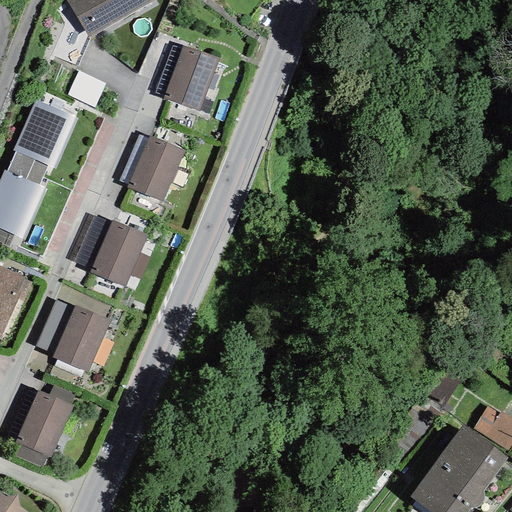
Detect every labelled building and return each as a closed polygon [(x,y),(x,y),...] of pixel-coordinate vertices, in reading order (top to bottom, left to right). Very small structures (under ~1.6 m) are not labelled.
[(66,0),(88,38),(154,0),(153,0),(66,0)] [(163,96),(180,49),(171,45),(154,93),(163,96)] [(199,112),(218,58),(182,45),(180,49),(163,96),(163,99),(199,112)] [(94,107),(104,84),(77,72),(67,95),(94,107)] [(56,170),(77,119),(34,102),(11,152),(14,153),(47,167),(56,170)] [(127,185),(147,139),(138,135),(118,181),(127,185)] [(162,203),(184,150),(148,135),(147,139),(127,185),(126,188),(162,203)] [(39,186),(47,167),(14,153),(6,171),(39,186)] [(0,229),(24,239),(46,189),(39,186),(6,171),(3,170),(0,177),(0,229)] [(91,269),(110,223),(106,221),(92,216),(73,262),(91,269)] [(139,252),(147,235),(111,220),(110,223),(91,269),(89,272),(125,287),(129,277),(139,252)] [(139,252),(129,277),(139,281),(149,257),(139,252)] [(26,277),(0,265),(0,337),(0,338),(26,277)] [(53,355),(73,308),(54,300),(34,347),(53,355)] [(102,338),(110,320),(74,305),(73,308),(53,355),(52,359),(87,374),(92,362),(102,338)] [(113,343),(102,338),(92,362),(103,366),(113,343)] [(48,395),(70,404),(75,394),(53,384),(48,395)] [(50,458),(73,405),(70,404),(48,395),(37,390),(15,443),(18,444),(13,455),(42,467),(47,456),(50,458)] [(511,420),(487,405),(472,429),(507,451),(511,443),(511,420)] [(483,492),(507,458),(461,425),(408,498),(427,511),(468,511),(472,508),(474,508),(478,508),(481,504),(483,499),(484,495),(483,492)] [(5,497),(0,493),(0,511),(26,511),(19,506),(16,495),(5,497)]
